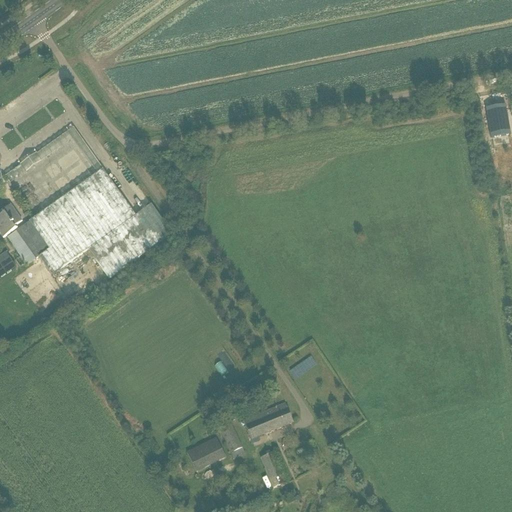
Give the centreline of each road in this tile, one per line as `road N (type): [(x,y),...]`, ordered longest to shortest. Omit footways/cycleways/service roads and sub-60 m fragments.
road 1 (track): [(301,427),(307,420),(287,385),(149,189),(129,148),(511,75)]
road 2 (unclassified): [(34,20),(129,148)]
